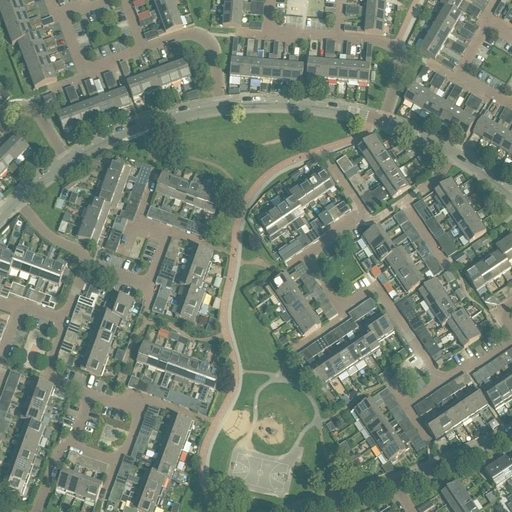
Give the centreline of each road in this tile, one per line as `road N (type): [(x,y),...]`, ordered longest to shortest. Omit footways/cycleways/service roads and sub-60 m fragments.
road 1 (residential): [(220,106),(140,124),(65,162)]
road 2 (residential): [(380,122),(330,109),(220,106)]
road 3 (residential): [(438,382),(377,287),(344,311)]
road 4 (residential): [(380,122),(400,72),(398,55),(385,43),(338,37)]
road 5 (residential): [(220,106),(212,51),(197,35),(143,49)]
road 6 (residential): [(395,483),(511,432)]
